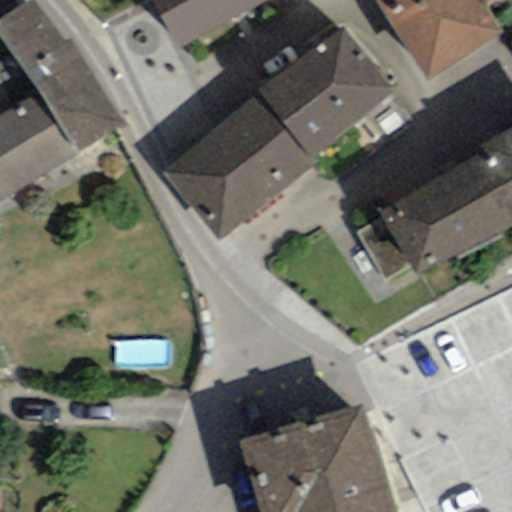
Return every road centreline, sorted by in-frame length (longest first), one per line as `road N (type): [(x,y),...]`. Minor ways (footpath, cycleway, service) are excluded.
road 1 (residential): [(245,339),(115,78),(64,0)]
road 2 (residential): [(511,429),(415,395),(344,382),(245,339)]
road 3 (residential): [(165,511),(206,438),(245,339)]
